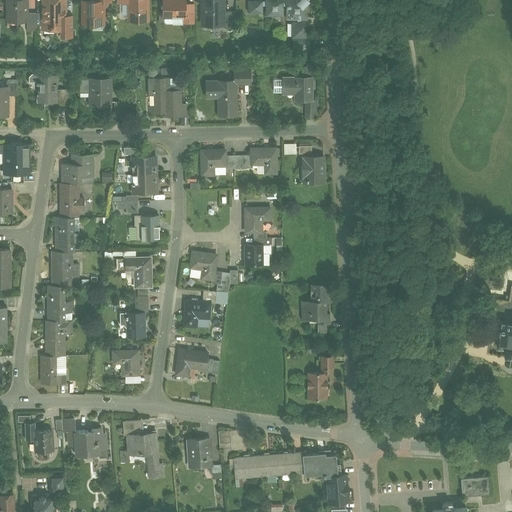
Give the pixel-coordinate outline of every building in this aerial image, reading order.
[(27,0),(7,0),(7,21),(27,21),(28,21),(28,12),(27,0)] [(73,16),(65,16),(65,11),(63,11),(63,0),(43,0),(43,29),(55,29),(55,25),(62,25),(62,37),(73,37),(73,16)] [(147,0),(123,0),(124,3),(129,3),(129,20),(148,20),(147,0)] [(185,0),(163,0),(164,5),(161,8),(164,11),(164,17),(183,17),(185,17),(185,4),(185,0)] [(223,0),(202,0),(203,23),(223,23),(223,11),(223,0)] [(282,0),(266,0),(266,1),(266,5),(266,15),(282,15),(282,5),(282,0)] [(286,0),(286,5),(286,19),(297,19),(301,19),(306,19),(306,3),(309,1),(307,0),(286,0)] [(97,1),(83,1),(83,24),(93,24),(96,21),(104,21),(104,2),(104,1),(97,1)] [(262,1),(248,1),(248,13),(262,13),(262,5),(262,1)] [(195,4),(185,4),(185,17),(183,17),(183,22),(195,22),(195,4)] [(236,11),(223,11),(223,23),(223,25),(224,25),(226,28),(226,29),(236,29),(236,11)] [(37,12),(28,12),(28,21),(27,21),(27,25),(37,25),(37,12)] [(297,23),(292,23),(293,37),(306,36),(306,23),(301,22),(297,23)] [(310,39),(293,39),(293,53),(310,53),(310,39)] [(315,66),(302,67),(302,76),(312,76),(312,77),(315,77),(315,66)] [(250,70),(237,71),(237,74),(235,74),(235,80),(236,80),(236,84),(250,83),(250,70)] [(58,74),(39,74),(39,73),(32,73),(29,77),(29,82),(37,82),(37,83),(38,84),(38,94),(37,94),(37,102),(70,102),(70,89),(58,89),(58,74)] [(312,77),(312,76),(302,76),(295,76),(295,77),(283,78),(283,79),(274,79),(274,92),(283,92),(283,89),(295,89),(295,101),(306,101),(312,101),(312,77)] [(110,78),(79,77),(79,89),(91,89),(91,105),(110,105),(110,78)] [(181,89),(166,90),(166,78),(149,78),(149,93),(155,93),(156,106),(156,112),(170,112),(170,116),(181,116),(181,104),(181,89)] [(18,95),(17,80),(9,80),(9,95),(18,95)] [(235,80),(206,81),(207,94),(218,94),(219,115),(237,115),(236,84),(236,80),(235,80)] [(7,86),(0,86),(0,116),(8,116),(8,115),(8,86),(7,86)] [(125,102),(115,101),(114,114),(123,114),(125,102)] [(312,101),(306,101),(306,118),(315,118),(315,115),(318,115),(318,101),(312,101)] [(189,115),(189,103),(181,104),(181,116),(189,115)] [(285,154),(298,154),(298,143),(285,143),(285,154)] [(29,144),(4,145),(4,174),(11,174),(24,174),(29,174),(29,144)] [(312,146),(299,146),(299,154),(312,154),(312,146)] [(225,149),(201,150),(202,175),(213,174),(213,166),(225,165),(226,165),(226,156),(225,149)] [(276,149),(252,149),(252,155),(252,165),(253,165),(265,165),(265,174),(276,173),(276,149)] [(93,154),(73,153),(72,163),(63,163),(62,176),(81,176),(93,176),(93,154)] [(234,155),(226,156),(226,165),(225,165),(225,168),(234,168),(234,155)] [(246,155),(234,155),(234,168),(246,168),(246,155)] [(149,157),(149,156),(132,156),(132,165),(131,165),(131,167),(132,167),(132,175),(157,174),(156,156),(149,157)] [(324,157),(303,157),(304,183),(324,182),(324,157)] [(113,173),(103,173),(103,182),(113,182),(113,173)] [(24,174),(11,174),(11,183),(24,183),(24,174)] [(157,174),(132,175),(132,182),(132,183),(132,185),(133,193),(150,193),(150,192),(157,192),(157,174)] [(62,183),(61,183),(61,210),(79,210),(84,210),(84,198),(79,198),(79,183),(77,183),(62,183)] [(1,189),(0,188),(0,213),(12,213),(12,189),(1,189)] [(138,213),(138,201),(126,201),(126,214),(138,213)] [(272,208),(246,209),(246,232),(254,232),(262,232),(262,220),(271,220),(272,208)] [(158,215),(134,216),(135,228),(133,228),(133,240),(142,239),(142,240),(159,239),(158,215)] [(61,217),(56,217),(56,244),(58,244),(73,244),(79,244),(79,233),(73,233),(73,217),(61,217)] [(254,245),(246,245),(246,265),(262,265),(262,254),(271,254),(271,246),(267,246),(262,246),(262,245),(254,245)] [(10,250),(0,249),(0,288),(10,289),(10,262),(9,261),(9,251),(10,251),(10,250)] [(58,251),(52,251),(53,285),(65,285),(72,285),(72,251),(58,251)] [(217,255),(193,252),(191,268),(203,269),(202,278),(213,280),(215,271),(217,255)] [(151,286),(150,257),(125,258),(125,270),(135,270),(135,287),(151,286)] [(222,272),(215,271),(213,280),(212,284),(221,285),(222,272)] [(238,271),(230,271),(230,273),(230,285),(238,285),(238,271)] [(220,290),(229,291),(230,285),(230,273),(222,272),(221,285),(220,290)] [(330,284),(311,284),(311,301),(302,301),(302,320),(318,320),(318,317),(325,317),(325,314),(327,314),(327,303),(330,303),(331,303),(332,302),(332,301),(332,299),(332,298),(331,297),(330,296),(330,284)] [(511,284),(511,285),(509,300),(507,300),(496,298),(495,304),(494,314),(504,316),(503,320),(511,321),(511,318),(511,284)] [(53,285),(48,285),(48,312),(65,312),(71,312),(71,301),(65,301),(65,285),(53,285)] [(216,292),(204,291),(203,302),(210,302),(210,303),(216,303),(216,292)] [(148,296),(134,296),(135,313),(141,313),(143,313),(148,313),(148,296)] [(203,302),(186,301),(185,326),(196,326),(197,317),(209,318),(210,303),(210,302),(203,302)] [(65,312),(49,312),(49,320),(65,320),(65,312)] [(141,313),(135,313),(121,313),(121,325),(124,325),(127,329),(128,337),(144,336),(143,313),(141,313)] [(327,314),(325,314),(325,317),(318,317),(318,320),(318,324),(330,324),(330,314),(327,314)] [(511,318),(511,321),(503,320),(501,320),(499,332),(498,332),(496,345),(504,346),(504,352),(510,353),(509,357),(511,357),(511,318)] [(49,320),(47,320),(47,349),(64,349),(64,331),(71,331),(71,320),(65,320),(49,320)] [(208,353),(180,350),(177,374),(189,376),(190,367),(206,369),(208,353)] [(139,375),(138,351),(113,351),(113,363),(122,363),(123,375),(139,375)] [(47,355),(42,355),(42,366),(42,383),(42,384),(59,384),(59,372),(59,355),(47,355)] [(220,361),(213,360),(212,373),(218,373),(220,361)] [(333,364),(321,364),(321,373),(327,373),(327,374),(333,374),(333,364)] [(321,373),(308,373),(308,399),(327,399),(327,374),(327,373),(321,373)] [(83,382),(72,382),(72,393),(83,393),(83,382)] [(74,418),(62,419),(62,430),(63,432),(68,432),(75,431),(74,418)] [(138,420),(123,421),(124,435),(127,435),(127,434),(139,433),(138,420)] [(34,423),(25,423),(26,440),(35,439),(35,431),(34,423)] [(75,431),(68,432),(69,445),(75,445),(76,456),(86,455),(85,452),(99,451),(98,448),(106,448),(107,458),(108,458),(106,433),(102,433),(102,428),(92,429),(92,430),(75,431)] [(52,430),(35,431),(35,439),(35,443),(39,443),(39,451),(53,450),(52,430)] [(231,431),(219,432),(220,449),(232,449),(231,431)] [(128,451),(121,452),(122,463),(129,462),(129,453),(147,451),(149,472),(151,472),(152,478),(163,477),(162,463),(159,464),(156,432),(139,433),(127,434),(127,435),(128,451)] [(210,438),(188,440),(188,450),(191,450),(192,467),(212,466),(210,438)] [(303,453),(234,458),(236,479),(304,473),(302,456),(303,455),(303,453)] [(336,455),(326,456),(325,453),(303,455),(302,456),(304,473),(304,476),(323,474),(324,477),(331,476),(332,482),(329,483),(328,484),(330,503),(344,502),(348,501),(346,481),(342,482),(340,465),(337,466),(336,455)] [(221,465),(214,465),(215,479),(222,479),(221,465)] [(64,475),(50,476),(51,492),(65,491),(64,475)] [(488,476),(461,479),(462,497),(490,494),(488,476)] [(47,494),(38,495),(38,497),(32,498),(32,511),(54,511),(54,496),(47,497),(47,494)] [(13,511),(13,495),(0,496),(0,506),(0,510),(4,510),(3,511),(13,511)]
